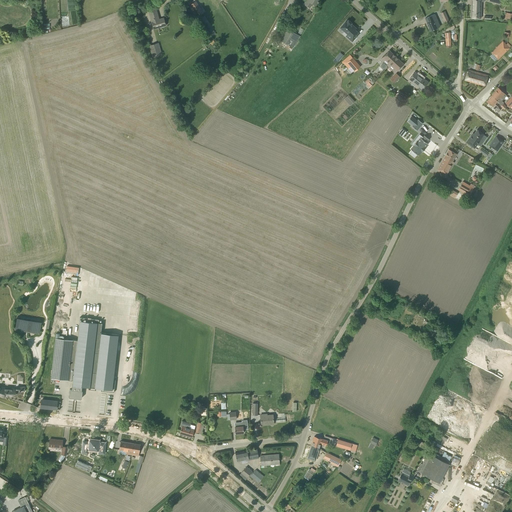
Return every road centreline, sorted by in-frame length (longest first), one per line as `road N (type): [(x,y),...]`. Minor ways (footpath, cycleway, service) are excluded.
road 1 (unclassified): [(302,437),(325,364),(470,104)]
road 2 (tertiary): [(199,457),(127,428),(0,416)]
road 3 (unclassified): [(352,0),(470,104)]
